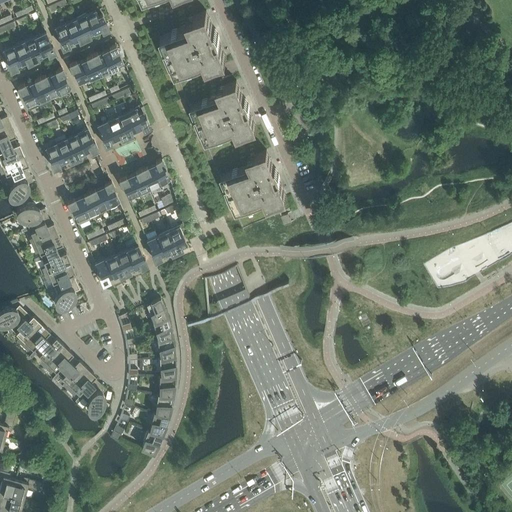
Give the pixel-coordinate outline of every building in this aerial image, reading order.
[(50,10),(59,6),(57,2),(48,5),(50,10)] [(25,12),(33,9),(31,4),(23,8),(25,12)] [(16,16),(25,12),(23,8),(14,11),(16,16)] [(102,12),(98,14),(95,9),(86,13),(94,30),(103,26),(104,28),(108,26),(102,12)] [(214,28),(209,17),(206,10),(195,15),(194,15),(194,16),(196,21),(162,36),(161,36),(168,54),(213,34),(211,35),(209,30),(213,29),(214,29),(214,28)] [(4,21),(12,18),(10,13),(2,17),(4,21)] [(87,33),(94,30),(86,13),(76,17),(84,37),(87,35),(87,33)] [(20,23),(28,19),(26,15),(18,19),(20,23)] [(81,38),(84,37),(76,17),(65,22),(73,39),(80,36),(81,38)] [(7,29),(15,25),(13,20),(5,24),(7,29)] [(66,43),(73,39),(65,22),(54,27),(63,46),(66,44),(66,43)] [(50,51),(54,50),(46,30),(35,35),(35,36),(42,53),(49,50),(50,51)] [(212,35),(213,35),(213,34),(168,54),(176,71),(177,71),(211,56),(214,60),(213,61),(214,62),(215,61),(226,56),(218,38),(218,37),(217,38),(213,39),(212,35)] [(42,53),(35,36),(35,35),(24,40),(32,59),(36,58),(35,56),(42,53)] [(32,59),(24,40),(14,44),(21,62),(29,59),(29,60),(32,59)] [(117,58),(121,57),(115,43),(111,44),(112,46),(103,50),(110,68),(119,64),(117,58)] [(14,65),(21,62),(14,44),(3,49),(11,68),(15,67),(14,65)] [(100,72),(110,68),(103,50),(95,53),(94,51),(91,53),(100,72)] [(89,77),(100,72),(91,53),(88,54),(89,56),(82,59),(89,77)] [(78,82),(89,77),(82,59),(74,62),(73,61),(70,62),(78,82)] [(58,90),(69,85),(61,66),(57,68),(58,69),(51,73),(58,90)] [(48,95),(58,90),(51,73),(43,76),(43,74),(39,75),(48,95)] [(39,104),(50,99),(48,95),(39,75),(36,77),(37,78),(30,82),(39,104)] [(244,98),(244,97),(236,80),(225,85),(224,85),(224,86),(227,91),(192,106),(191,106),(198,124),(243,104),(242,104),(240,100),(243,98),(244,99),(244,98)] [(28,109),(39,104),(30,82),(22,85),(22,83),(18,84),(28,109)] [(111,91),(119,88),(117,83),(109,87),(111,91)] [(122,95),(130,92),(128,87),(120,91),(122,95)] [(98,97),(106,93),(104,89),(96,92),(98,97)] [(114,99),(122,95),(120,91),(112,94),(114,99)] [(90,100),(98,97),(96,92),(88,96),(90,100)] [(101,104),(109,101),(107,96),(99,100),(101,104)] [(93,108),(101,104),(99,100),(91,103),(93,108)] [(242,105),(243,104),(198,124),(206,141),(207,141),(207,140),(242,125),(244,130),(244,131),(245,131),(256,126),(249,108),(248,108),(248,107),(247,107),(247,108),(244,109),(242,105)] [(59,114),(67,110),(65,106),(57,109),(59,114)] [(143,111),(139,113),(136,107),(129,111),(136,128),(142,126),(143,128),(149,126),(146,118),(147,118),(145,114),(144,114),(143,111)] [(7,115),(5,115),(2,109),(0,110),(0,127),(10,124),(8,118),(7,115)] [(70,118),(78,114),(77,109),(68,113),(70,118)] [(46,119),(54,116),(52,111),(44,115),(46,119)] [(129,131),(136,128),(129,111),(118,115),(127,135),(130,133),(129,131)] [(38,123),(46,119),(44,115),(36,118),(38,123)] [(123,136),(127,135),(118,115),(108,120),(115,137),(123,134),(123,136)] [(49,127),(57,123),(56,119),(47,122),(49,127)] [(108,141),(115,137),(108,120),(97,125),(105,144),(109,142),(108,141)] [(41,130),(49,127),(47,122),(39,126),(41,130)] [(13,128),(12,129),(10,124),(0,127),(0,145),(15,139),(12,133),(14,132),(13,128)] [(94,141),(93,141),(88,128),(77,133),(84,151),(90,149),(91,151),(98,148),(94,141)] [(77,154),(84,151),(77,133),(66,138),(75,157),(78,156),(77,154)] [(56,142),(55,142),(54,138),(43,143),(53,166),(57,165),(56,163),(64,160),(56,142)] [(72,158),(75,157),(66,138),(56,142),(64,160),(71,157),(72,158)] [(20,144),(18,145),(15,139),(0,145),(0,162),(22,153),(20,148),(21,147),(20,144)] [(274,167),(266,150),(255,155),(255,154),(254,155),(255,156),(257,160),(222,176),(221,176),(228,193),(272,174),(270,170),(274,168),(274,169),(274,168),(274,167)] [(26,158),(25,158),(22,153),(0,162),(0,167),(0,168),(2,170),(3,169),(6,176),(7,177),(28,168),(25,162),(27,161),(26,158)] [(165,165),(164,166),(161,158),(156,160),(157,163),(152,165),(160,183),(169,178),(165,169),(166,168),(165,165)] [(149,187),(160,183),(152,165),(145,168),(144,166),(141,168),(149,187)] [(25,183),(33,180),(28,168),(7,177),(6,176),(3,177),(3,179),(4,180),(8,179),(10,185),(9,188),(8,191),(8,193),(8,194),(11,197),(12,198),(14,198),(18,197),(21,195),(22,194),(24,192),(25,191),(27,189),(27,187),(25,183)] [(139,192),(149,187),(141,168),(138,169),(139,171),(131,174),(139,192)] [(272,175),(274,174),(273,173),(272,174),(228,193),(236,211),(237,210),(272,195),(274,200),(274,201),(275,201),(275,200),(286,195),(279,178),(278,177),(277,177),(278,177),(274,179),(272,175)] [(128,196),(139,192),(131,174),(124,177),(123,175),(120,177),(128,196)] [(114,188),(114,187),(111,180),(104,183),(105,185),(101,187),(108,205),(119,200),(114,188)] [(98,210),(108,205),(101,187),(93,191),(92,189),(89,190),(98,210)] [(87,214),(98,210),(89,190),(86,191),(87,193),(80,196),(87,214)] [(169,203),(173,201),(170,192),(165,194),(169,203)] [(164,205),(169,203),(165,194),(160,196),(164,205)] [(87,214),(80,196),(72,200),(71,198),(68,199),(78,223),(89,219),(87,214)] [(34,204),(30,204),(29,204),(26,204),(25,204),(22,205),(18,207),(17,209),(16,210),(17,214),(18,215),(19,216),(22,218),(25,219),(28,225),(28,227),(49,218),(44,206),(37,209),(35,205),(34,204)] [(148,212),(156,208),(154,204),(146,207),(148,212)] [(167,212),(175,208),(173,204),(165,207),(167,212)] [(139,215),(148,212),(146,207),(137,211),(139,215)] [(151,219),(159,215),(157,211),(149,214),(151,219)] [(292,221),(288,213),(281,216),(285,224),(292,221)] [(143,223),(151,219),(149,214),(141,218),(143,223)] [(117,225),(125,222),(123,217),(115,221),(117,225)] [(54,223),(52,224),(49,218),(28,227),(28,225),(24,227),(25,230),(29,228),(32,235),(30,236),(31,238),(31,239),(31,241),(32,243),(57,232),(54,227),(55,226),(54,223)] [(109,229),(117,225),(115,221),(107,224),(109,229)] [(179,246),(187,243),(179,225),(168,230),(176,250),(180,248),(179,246)] [(96,234),(104,231),(102,226),(94,230),(96,234)] [(112,236),(120,232),(118,228),(110,231),(112,236)] [(88,238),(96,234),(94,230),(86,233),(88,238)] [(173,251),(176,250),(168,230),(158,235),(165,252),(172,249),(173,251)] [(60,237),(59,237),(57,232),(32,243),(33,244),(34,246),(35,247),(36,248),(37,248),(40,255),(41,256),(62,247),(59,241),(61,240),(60,237)] [(99,241),(107,238),(105,233),(97,237),(99,241)] [(158,255),(165,252),(158,235),(147,239),(155,259),(159,257),(158,255)] [(91,245),(99,241),(97,237),(89,241),(91,245)] [(142,264),(146,263),(138,243),(127,248),(134,266),(142,262),(142,264)] [(66,252),(64,253),(62,247),(41,256),(40,255),(37,256),(38,259),(42,257),(45,264),(43,265),(43,267),(44,269),(44,270),(45,272),(69,261),(67,256),(68,256),(66,252)] [(134,266),(127,248),(116,253),(125,272),(128,271),(127,269),(134,266)] [(121,273),(125,272),(116,253),(106,257),(113,275),(121,272),(121,273)] [(106,278),(113,275),(106,257),(95,262),(103,281),(107,280),(106,278)] [(73,266),(72,267),(69,261),(45,272),(45,273),(46,275),(47,276),(48,278),(50,277),(53,284),(54,285),(74,277),(72,270),(74,270),(73,266)] [(72,291),(79,288),(74,277),(54,285),(53,284),(50,286),(51,288),(54,287),(57,293),(56,296),(55,299),(55,301),(55,303),(57,305),(59,306),(61,306),(65,305),(68,303),(69,303),(71,300),(72,300),(73,297),(74,296),(72,291)] [(146,303),(150,313),(152,320),(154,320),(168,316),(164,306),(160,297),(146,303)] [(28,312),(24,308),(19,303),(13,309),(10,306),(8,306),(5,307),(4,307),(1,308),(0,309),(0,322),(3,323),(6,322),(11,327),(12,328),(28,312)] [(34,315),(33,317),(28,312),(12,328),(11,327),(8,330),(11,332),(13,330),(19,335),(17,336),(18,338),(19,339),(21,340),(20,340),(22,342),(40,322),(36,318),(37,318),(34,315)] [(172,335),(170,325),(168,316),(154,320),(152,320),(155,331),(156,331),(158,338),(172,335)] [(45,326),(44,326),(40,322),(22,342),(23,343),(24,344),(26,345),(27,346),(29,344),(34,350),(35,351),(51,334),(46,330),(48,328),(45,326)] [(57,337),(56,339),(51,334),(35,351),(34,350),(31,352),(33,353),(34,354),(36,352),(42,357),(40,358),(41,360),(42,361),(44,363),(43,363),(45,364),(63,345),(59,341),(60,340),(57,337)] [(175,355),(174,345),(172,335),(158,338),(156,338),(159,349),(160,356),(175,355)] [(68,348),(67,349),(63,345),(45,364),(46,365),(47,366),(49,367),(50,368),(52,367),(57,372),(58,373),(74,357),(69,352),(71,350),(68,348)] [(175,375),(175,365),(175,355),(160,356),(159,356),(160,367),(161,374),(161,375),(175,375)] [(80,360),(79,361),(74,357),(58,373),(57,372),(54,375),(57,377),(59,374),(65,379),(63,380),(64,382),(65,383),(67,385),(68,386),(86,367),(82,363),(83,362),(80,360)] [(91,370),(90,371),(86,367),(68,386),(69,387),(70,388),(72,389),(73,390),(75,389),(80,394),(81,395),(97,379),(92,374),(94,373),(91,370)] [(161,375),(161,374),(159,374),(159,386),(159,393),(173,396),(175,385),(175,375),(161,375)] [(101,393),(106,388),(97,379),(81,395),(80,394),(77,397),(80,399),(82,396),(88,401),(87,404),(88,408),(88,409),(89,411),(92,412),(94,412),(96,411),(99,409),(101,406),(102,405),(103,402),(103,401),(104,398),(104,397),(101,393)] [(159,393),(157,393),(155,404),(156,404),(155,411),(169,415),(171,405),(173,396),(159,393)] [(11,431),(16,413),(7,410),(4,423),(0,421),(0,435),(1,436),(5,437),(7,430),(11,431)] [(151,422),(149,428),(149,429),(162,434),(166,424),(169,415),(155,411),(153,410),(150,421),(151,422)] [(127,420),(129,415),(121,412),(120,417),(127,420)] [(121,433),(124,428),(116,424),(114,429),(121,433)] [(149,429),(149,428),(148,428),(143,438),(144,439),(141,445),(140,444),(139,445),(153,453),(159,443),(162,434),(149,429)] [(118,439),(121,433),(114,429),(111,435),(110,435),(118,439)] [(9,476),(10,472),(0,470),(0,478),(2,479),(0,487),(0,492),(4,493),(11,495),(16,478),(13,477),(9,476)] [(39,490),(42,481),(24,476),(23,480),(16,478),(11,495),(18,497),(24,499),(27,486),(39,490)] [(11,495),(4,493),(0,492),(0,510),(6,511),(11,495)] [(24,499),(18,497),(11,495),(6,511),(24,511),(20,511),(24,499)]
